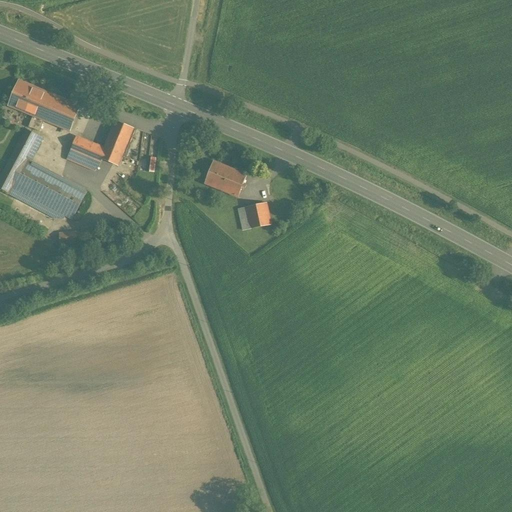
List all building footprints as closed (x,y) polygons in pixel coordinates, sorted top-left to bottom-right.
[(80,107),(19,81),(8,106),(33,116),(44,121),(70,132),(80,107)] [(44,121),(33,116),(28,128),(39,132),(44,121)] [(133,129),(115,121),(104,148),(76,137),(67,160),(95,171),(100,159),(118,166),(133,129)] [(43,138),(26,130),(0,178),(0,188),(15,197),(18,191),(70,219),(85,190),(31,161),(43,138)] [(134,140),(143,141),(140,168),(148,169),(149,158),(155,159),(158,134),(135,132),(134,140)] [(248,173),(213,159),(203,183),(238,197),(248,173)] [(266,204),(237,210),(242,233),(271,227),(266,204)] [(81,233),(60,234),(61,243),(81,241),(81,242),(103,240),(102,227),(80,228),(81,233)]
